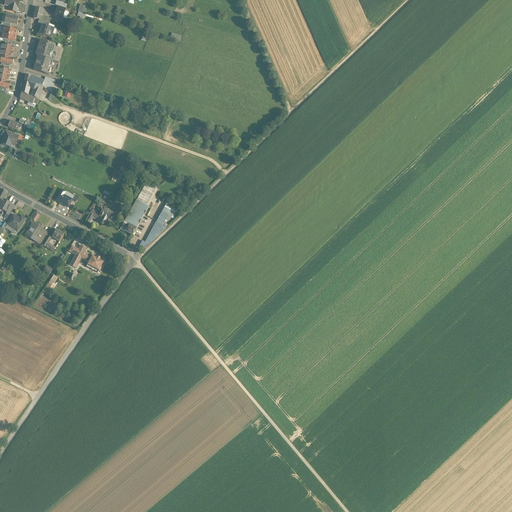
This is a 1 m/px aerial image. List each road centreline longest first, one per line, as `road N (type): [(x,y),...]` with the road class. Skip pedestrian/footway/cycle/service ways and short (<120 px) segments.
road 1 (track): [(135,260),(416,0)]
road 2 (track): [(135,260),(346,511)]
road 3 (unclassified): [(0,454),(123,276)]
road 4 (track): [(226,174),(212,160),(53,105),(41,98),(44,90)]
road 5 (residential): [(114,248),(0,186)]
road 6 (residential): [(0,122),(17,93),(30,0)]
road 7 (track): [(290,111),(242,0)]
